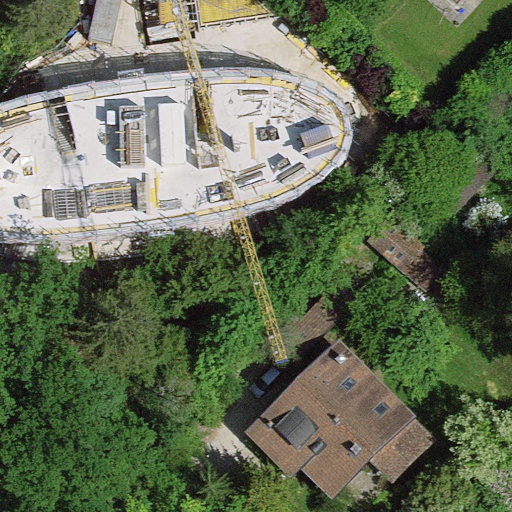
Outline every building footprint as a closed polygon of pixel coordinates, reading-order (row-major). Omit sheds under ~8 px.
[(0,235),(20,240),(85,238),(181,226),(260,208),(304,189),(331,169),(340,156),(345,140),(343,128),(334,115),(306,98),(275,90),(243,87),(130,97),(18,120),(0,127),(0,235)] [(499,168),(475,144),(430,189),(454,213),(499,168)] [(417,253),(384,223),(369,239),(401,270),(417,253)] [(328,303),(290,339),(306,355),(344,319),(328,303)] [(339,361),(257,441),(291,475),(306,462),(335,491),(371,456),(402,422),(339,361)] [(402,422),(371,456),(396,483),(434,446),(407,418),(402,422)]
